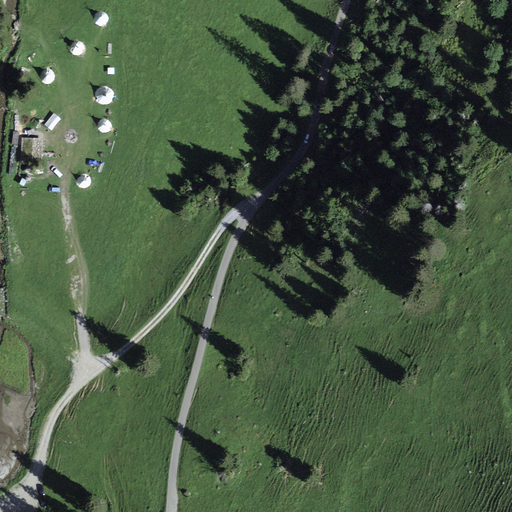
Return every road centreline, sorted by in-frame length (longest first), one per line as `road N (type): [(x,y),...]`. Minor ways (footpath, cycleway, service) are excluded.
road 1 (unclassified): [(169,511),(176,444),(220,278),(249,213),(308,138),(346,0)]
road 2 (track): [(256,202),(224,223),(163,313),(64,396),(42,429),(24,490)]
